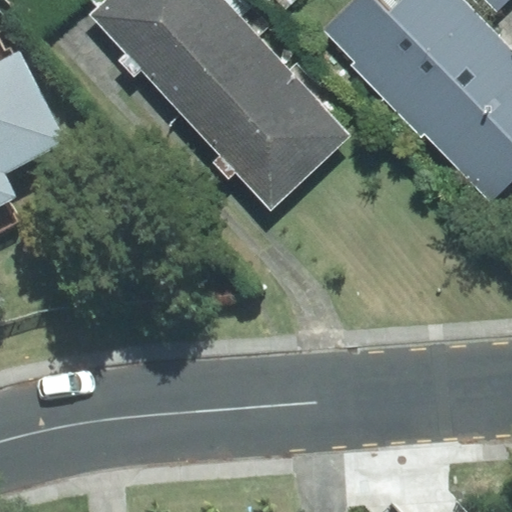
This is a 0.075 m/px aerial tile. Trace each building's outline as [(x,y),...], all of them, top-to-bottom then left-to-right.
[(8,0),(43,35),(78,0),(8,0)] [(180,111),(260,37),(225,0),(107,0),(92,15),(126,52),(118,60),(134,77),(142,70),(180,111)] [(508,0),(396,0),(388,9),(379,0),(354,0),(324,30),(355,61),(351,65),(421,136),(424,134),(489,200),(511,177),(511,50),(485,23),(508,0)] [(270,210),(350,136),(304,87),(311,80),(296,64),(289,69),(260,37),(180,111),(222,154),(213,162),(228,179),(235,172),(270,210)] [(0,62),(0,233),(21,223),(9,201),(16,197),(4,174),(64,144),(18,53),(0,62)]
